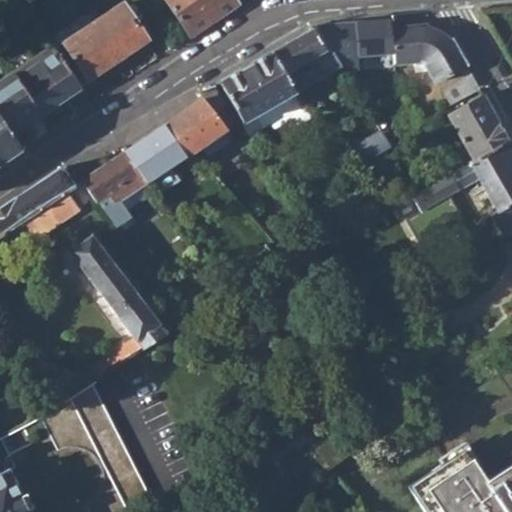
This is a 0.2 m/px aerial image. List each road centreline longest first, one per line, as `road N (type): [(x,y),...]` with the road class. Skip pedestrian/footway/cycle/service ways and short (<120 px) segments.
road 1 (residential): [(345,0),(266,19),(0,184)]
road 2 (residential): [(511,105),(452,0)]
